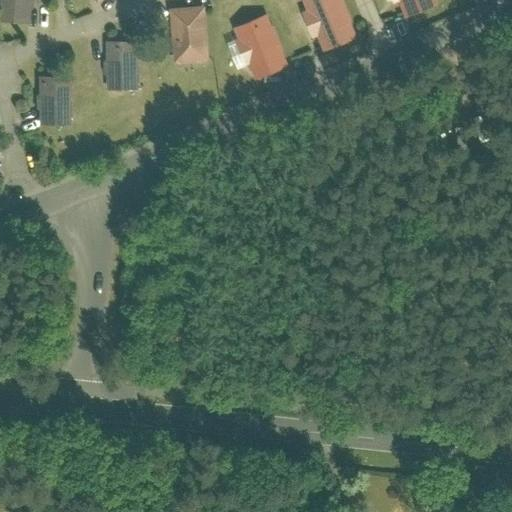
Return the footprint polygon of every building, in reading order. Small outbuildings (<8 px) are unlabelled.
[(34,0),(0,0),(0,17),(34,18),(34,0)] [(343,0),(304,0),(326,54),(360,40),(343,0)] [(438,4),(436,0),(396,0),(403,17),(438,4)] [(209,8),(172,10),(174,63),(211,61),(209,8)] [(288,65),(265,13),(235,26),(258,78),(288,65)] [(141,43),(106,44),(107,91),(143,90),(141,43)] [(72,75),(38,76),(39,127),(73,126),(72,75)]
